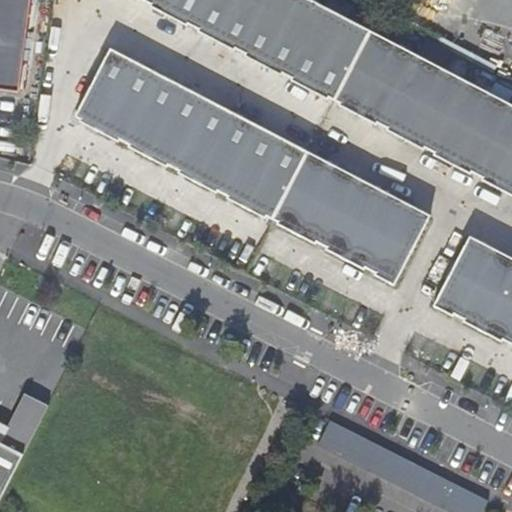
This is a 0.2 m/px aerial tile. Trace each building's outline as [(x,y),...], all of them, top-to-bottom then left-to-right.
[(31,0),(0,0),(0,89),(20,92),(31,0)] [(306,0),(130,0),(140,5),(141,3),(151,7),(150,10),(187,29),(188,27),(198,32),(197,34),(235,53),(236,51),(245,56),(244,58),(282,78),(283,75),(292,80),(291,83),(329,102),(330,100),(335,102),(372,34),(306,0)] [(511,105),(372,34),(335,102),(342,106),(340,108),(379,128),(380,126),(389,131),(388,133),(426,152),(427,150),(437,155),(436,157),(473,176),(474,174),(484,179),(483,181),(511,196),(511,105)] [(111,51),(74,122),(118,145),(119,142),(128,147),(127,149),(173,173),(174,171),(183,176),(182,178),(220,198),(221,195),(231,200),(230,203),(267,222),(268,220),(276,222),(310,154),(111,51)] [(310,154),(276,222),(281,224),(280,227),(319,247),(320,245),(329,250),(328,252),(367,273),(368,271),(378,276),(377,278),(397,289),(434,219),(310,154)] [(511,261),(473,241),(437,310),(457,320),(458,318),(467,323),(466,326),(505,346),(506,344),(511,346),(511,261)] [(0,502),(47,409),(22,397),(0,441),(0,502)] [(483,511),(488,503),(329,423),(317,448),(444,511),(483,511)]
